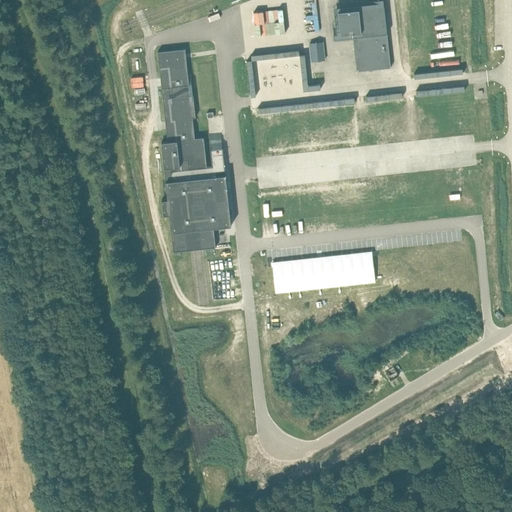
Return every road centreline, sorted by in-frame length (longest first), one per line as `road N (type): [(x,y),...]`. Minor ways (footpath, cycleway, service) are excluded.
road 1 (track): [(151,42),(119,47),(117,59),(178,297),(202,313),(251,305)]
road 2 (track): [(511,439),(351,511)]
